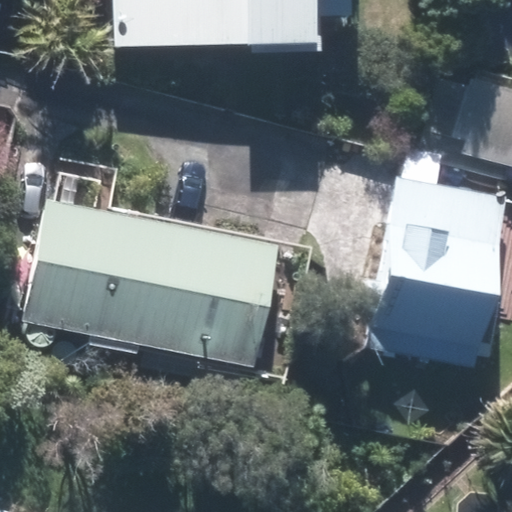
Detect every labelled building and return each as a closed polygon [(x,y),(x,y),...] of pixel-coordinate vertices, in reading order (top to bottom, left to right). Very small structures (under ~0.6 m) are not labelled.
[(115,0),(117,38),(116,50),(250,48),(250,52),(322,52),(321,22),(353,21),(353,0),(115,0)] [(511,0),(466,0),(454,63),(511,74),(511,0)] [(376,71),(326,67),(323,98),(374,102),(376,71)] [(433,88),(414,166),(500,187),(502,177),(511,179),(511,106),(509,106),(511,93),(511,89),(477,81),(473,98),(433,88)] [(367,315),(359,359),(465,379),(497,207),(390,188),(371,291),(359,288),(355,313),(367,315)] [(39,208),(11,328),(239,379),(267,260),(39,208)]
